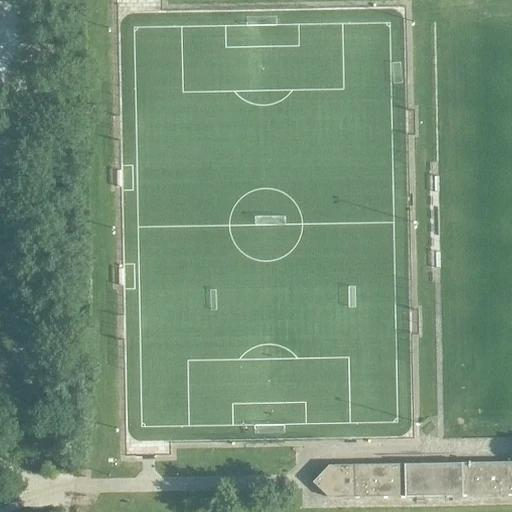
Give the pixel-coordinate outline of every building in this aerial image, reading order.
[(41,28),(40,4),(24,4),(25,28),(41,28)] [(42,59),(42,38),(26,38),(26,59),(42,59)] [(0,54),(0,75),(15,76),(16,56),(0,54)] [(43,80),(3,81),(3,95),(43,95),(43,80)] [(511,461),(462,463),(462,464),(419,465),(419,461),(412,462),(412,465),(406,465),(406,464),(354,465),(354,466),(348,467),(348,465),(329,465),(313,482),(330,498),(349,498),(349,496),(355,496),(355,498),(406,497),(406,496),(449,495),(450,498),(457,498),(457,494),(463,494),(463,495),(511,494),(511,461)]
